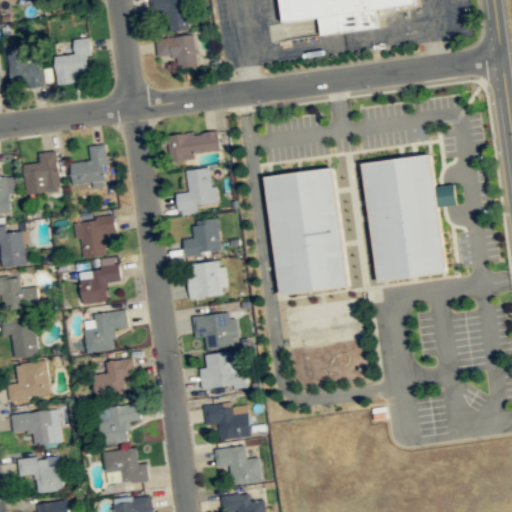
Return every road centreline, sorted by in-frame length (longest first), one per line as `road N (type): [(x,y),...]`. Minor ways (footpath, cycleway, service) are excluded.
road 1 (residential): [(131,106),(187,511)]
road 2 (residential): [(131,106),(501,58)]
road 3 (residential): [(0,122),(131,106)]
